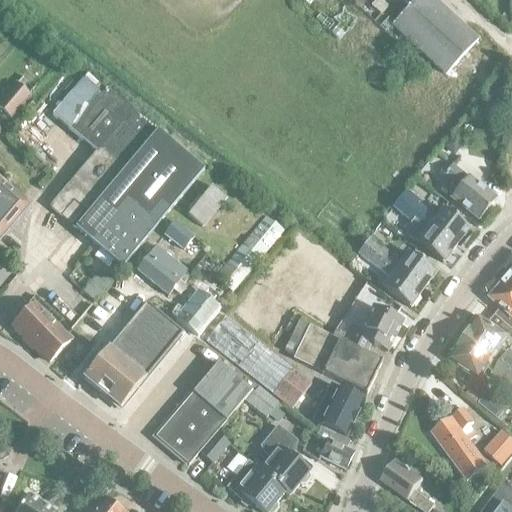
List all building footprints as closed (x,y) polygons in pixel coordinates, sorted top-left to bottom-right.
[(433,0),(417,0),(392,27),(445,75),(477,41),(433,0)] [(82,80),(52,116),(97,154),(98,152),(122,173),(157,131),(107,90),(101,97),(82,80)] [(29,97),(16,86),(0,104),(0,110),(11,119),(29,97)] [(122,267),(203,170),(157,131),(122,173),(76,228),(122,267)] [(52,208),(76,228),(122,173),(98,152),(97,154),(52,208)] [(450,201),(479,223),(497,200),(468,178),(468,179),(452,166),(440,181),(456,193),(450,201)] [(0,181),(0,237),(1,238),(28,205),(0,181)] [(211,187),(187,216),(203,229),(226,200),(211,187)] [(406,191),(397,202),(457,247),(470,230),(442,209),(435,219),(417,206),(420,202),(406,191)] [(397,202),(391,210),(406,221),(410,224),(410,225),(412,227),(405,237),(416,245),(416,244),(443,265),(457,247),(397,202)] [(233,293),(283,231),(266,217),(215,278),(233,293)] [(175,222),(164,236),(183,252),(194,238),(175,222)] [(377,259),(423,292),(436,275),(408,254),(401,264),(368,240),(362,247),(377,259)] [(168,295),(187,272),(157,247),(138,270),(168,295)] [(410,309),(423,292),(377,259),(362,247),(356,255),(389,280),(382,288),(410,309)] [(493,299),(491,301),(501,310),(495,317),(511,331),(511,284),(508,281),(501,289),(497,289),(492,294),(493,299)] [(176,320),(178,321),(198,337),(220,310),(198,293),(176,320)] [(115,342),(151,372),(182,333),(146,304),(115,342)] [(14,326),(50,363),(70,344),(34,307),(14,326)] [(351,329),(343,346),(366,357),(371,346),(387,354),(402,324),(373,310),(361,334),(351,329)] [(480,321),(465,342),(511,373),(511,357),(507,355),(507,356),(500,351),(508,340),(511,334),(511,331),(495,317),(487,326),(480,321)] [(206,342),(290,410),(310,385),(225,318),(206,342)] [(380,364),(343,346),(309,329),(293,361),(364,396),(380,364)] [(151,372),(115,342),(83,380),(120,410),(151,372)] [(479,383),(487,371),(493,375),(493,377),(511,389),(511,373),(465,342),(451,364),(479,383)] [(188,467),(226,423),(252,393),(218,364),(163,429),(164,447),(188,467)] [(330,386),(312,422),(344,438),(350,426),(351,427),(352,425),(351,424),(355,417),(356,418),(357,416),(356,415),(362,403),(330,386)] [(256,388),(246,402),(266,418),(277,405),(256,388)] [(488,392),(479,406),(499,422),(508,408),(488,392)] [(489,469),(469,442),(477,437),(470,428),(474,425),(464,411),(432,435),(468,484),(489,469)] [(289,499),(299,486),(301,488),(305,488),(310,482),(310,477),(308,476),(308,475),(286,457),(297,444),(278,428),(261,449),(271,462),(261,474),(261,475),(284,493),(284,495),(289,499)] [(317,434),(315,437),(326,442),(318,459),(344,471),(352,454),(345,450),(348,442),(319,428),(317,434)] [(511,458),(511,439),(505,434),(486,456),(503,469),(511,458)] [(212,465),(227,446),(215,437),(200,456),(212,465)] [(398,464),(383,484),(419,511),(433,511),(436,508),(417,494),(425,485),(398,464)] [(277,508),(275,506),(284,495),(284,493),(261,475),(261,474),(256,470),(245,484),(237,479),(228,490),(251,510),(253,507),(259,511),(277,511),(278,511),(277,508)] [(511,511),(511,493),(504,488),(486,511),(511,511)] [(29,496),(17,511),(51,511),(42,506),(43,504),(33,497),(32,499),(29,496)] [(119,511),(118,510),(117,505),(112,501),(107,502),(105,500),(95,511),(119,511)]
